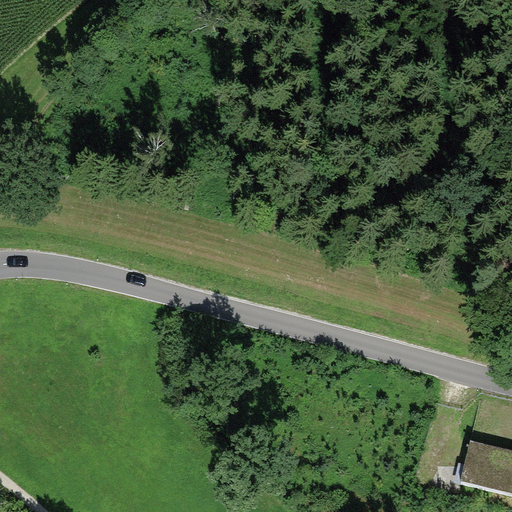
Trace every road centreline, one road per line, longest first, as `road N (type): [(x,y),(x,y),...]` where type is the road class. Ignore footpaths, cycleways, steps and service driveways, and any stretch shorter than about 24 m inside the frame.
road 1 (unclassified): [(511,383),(65,267),(0,265)]
road 2 (track): [(0,177),(148,0)]
